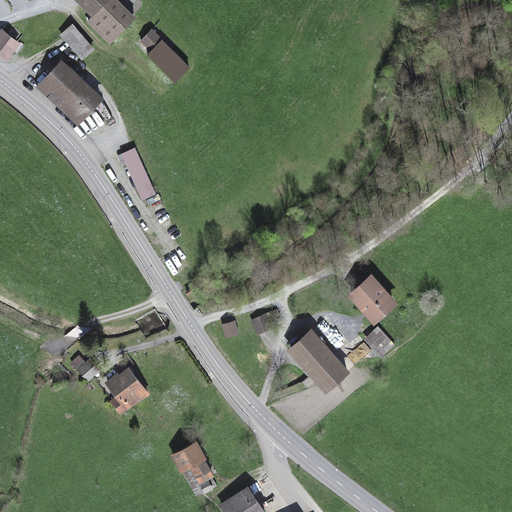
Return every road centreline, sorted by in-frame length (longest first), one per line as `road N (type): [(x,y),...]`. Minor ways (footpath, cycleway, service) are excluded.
road 1 (secondary): [(0,80),(81,156),(234,387),(277,434),(377,511)]
road 2 (track): [(511,115),(478,163),(356,256),(257,305),(192,326)]
